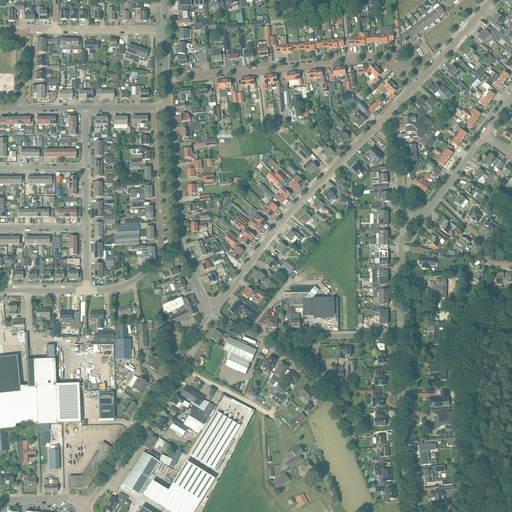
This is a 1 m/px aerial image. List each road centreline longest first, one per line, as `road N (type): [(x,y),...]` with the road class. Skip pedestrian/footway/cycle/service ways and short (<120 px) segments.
road 1 (unclassified): [(205,304),(219,303),(255,253),(388,113)]
road 2 (residential): [(347,59),(166,80)]
road 3 (unclassified): [(409,511),(401,334)]
road 4 (residential): [(87,508),(179,366)]
road 5 (residential): [(158,266),(154,106)]
road 6 (unknown): [(31,340),(79,350),(89,422),(72,451)]
road 7 (residential): [(182,249),(168,106)]
road 8 (residential): [(401,334),(261,339)]
